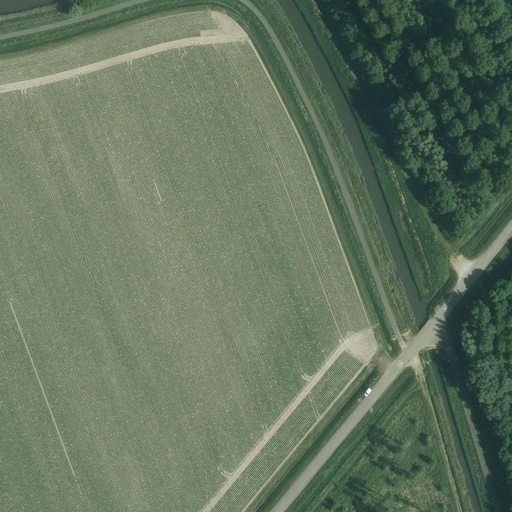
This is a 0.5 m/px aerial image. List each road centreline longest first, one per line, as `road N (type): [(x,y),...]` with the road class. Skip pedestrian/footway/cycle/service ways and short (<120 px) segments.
road 1 (unclassified): [(276,511),(511,228)]
road 2 (track): [(463,511),(411,350)]
